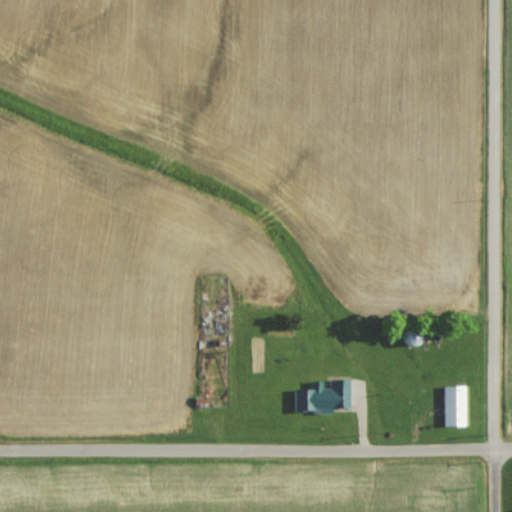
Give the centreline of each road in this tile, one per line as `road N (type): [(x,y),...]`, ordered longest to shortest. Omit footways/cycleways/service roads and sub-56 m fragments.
road 1 (residential): [(497,511),(502,0)]
road 2 (residential): [(0,447),(511,443)]
